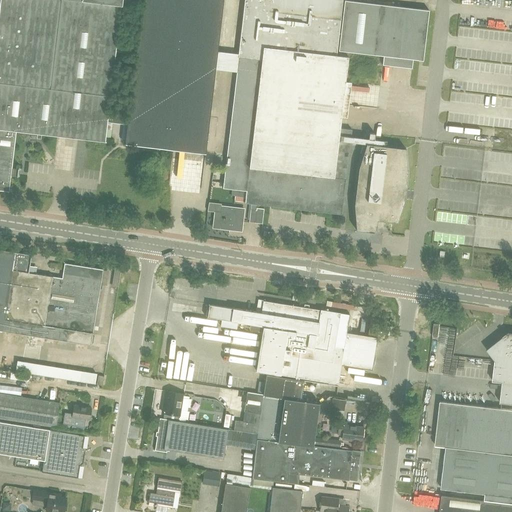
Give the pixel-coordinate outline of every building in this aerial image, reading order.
[(0,0),(0,190),(8,192),(10,176),(13,176),(14,173),(14,169),(11,168),(15,130),(104,141),(107,121),(127,123),(127,116),(107,113),(121,1),(141,3),(141,0),(0,0)] [(125,140),(124,143),(205,153),(215,69),(217,52),(223,0),(141,0),(141,3),(136,46),(135,53),(127,116),(127,123),(126,125),(125,140)] [(217,52),(215,69),(236,72),(222,188),(232,189),(246,191),(245,202),(245,203),(249,203),(251,204),(257,204),(342,214),(350,141),(368,143),(359,167),(355,203),(356,230),(376,232),(377,220),(397,222),(405,198),(408,174),(406,148),(386,146),(386,141),(374,139),(375,133),(369,132),(369,134),(369,137),(364,136),(364,138),(363,138),(351,136),(352,129),(340,128),(341,117),(345,82),(348,56),(344,56),(338,55),(336,55),(342,0),(244,0),(238,54),(217,52)] [(344,0),(343,0),(338,50),(384,55),(382,65),(392,66),(393,57),(413,59),(420,60),(426,10),(344,0)] [(496,71),(496,62),(473,62),(473,71),(496,71)] [(471,81),(470,90),(493,92),(494,83),(471,81)] [(255,223),(257,204),(251,204),(249,222),(255,223)] [(221,213),(215,212),(213,227),(241,231),(244,209),(221,206),(221,213)] [(0,330),(96,343),(106,268),(68,263),(66,276),(39,273),(40,266),(35,265),(36,253),(0,248),(0,330)] [(209,304),(207,317),(231,321),(263,326),(256,370),(274,373),(273,376),(279,376),(279,374),(338,383),(341,364),(372,369),(376,341),(377,337),(377,336),(368,335),(346,332),(343,347),(335,346),(340,312),(320,309),(320,310),(308,308),(309,305),(304,304),(304,307),(263,301),(261,312),(233,308),(209,304)] [(368,335),(377,336),(380,318),(370,317),(368,335)] [(222,320),(221,326),(236,329),(237,322),(222,320)] [(503,382),(500,403),(511,404),(511,331),(509,331),(486,349),(495,360),(493,381),(503,382)] [(161,374),(175,377),(180,350),(166,348),(161,374)] [(257,433),(256,438),(276,441),(291,443),(313,446),(319,403),(300,400),(300,398),(301,390),(303,380),(279,376),(273,376),(265,374),(264,382),(262,394),(259,414),(257,433)] [(165,413),(164,419),(172,420),(173,414),(183,416),(186,394),(175,392),(166,391),(165,399),(164,403),(163,412),(165,413)] [(247,392),(244,412),(254,413),(259,414),(262,394),(247,392)] [(0,417),(55,427),(59,403),(0,393),(0,417)] [(331,410),(344,412),(346,400),(333,398),(331,410)] [(511,409),(441,401),(436,444),(447,446),(511,453),(511,409)] [(330,404),(321,403),(319,413),(328,414),(330,404)] [(225,426),(227,405),(216,404),(214,425),(225,426)] [(63,424),(78,426),(84,427),(85,421),(84,421),(85,419),(90,419),(91,408),(74,405),(72,414),(64,412),(63,424)] [(235,420),(234,429),(257,433),(259,414),(254,413),(252,423),(243,421),(235,420)] [(172,420),(164,419),(160,418),(155,450),(166,452),(166,450),(223,459),(228,429),(219,428),(212,426),(172,420)] [(0,450),(44,458),(42,472),(78,478),(85,436),(76,434),(0,421),(0,450)] [(342,434),(341,438),(361,440),(362,427),(345,425),(346,422),(338,422),(337,433),(342,434)] [(251,475),(250,479),(287,483),(288,473),(299,474),(356,481),(360,451),(340,449),(314,446),(313,446),(291,443),(276,441),(256,438),(254,449),(254,452),(251,475)] [(315,439),(314,446),(340,449),(340,442),(315,439)] [(511,453),(447,446),(442,488),(485,493),(485,500),(511,502),(511,453)] [(218,485),(220,472),(205,470),(203,482),(218,485)] [(148,504),(167,507),(173,508),(175,492),(180,492),(182,481),(158,477),(156,489),(159,489),(158,494),(150,493),(148,504)] [(245,511),(249,487),(225,483),(220,511),(245,511)] [(299,511),(302,490),(272,487),(268,511),(299,511)] [(32,489),(30,498),(46,500),(45,511),(52,511),(63,511),(66,498),(55,496),(56,494),(52,493),(32,489)] [(442,495),(440,511),(511,511),(511,502),(485,500),(442,495)] [(321,497),(319,511),(346,511),(347,507),(345,506),(336,505),(336,498),(321,497)]
